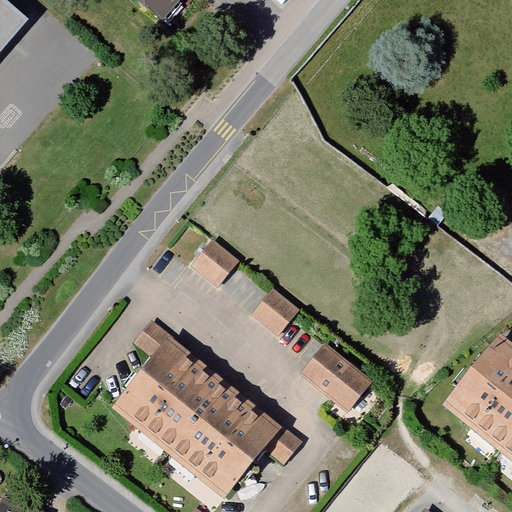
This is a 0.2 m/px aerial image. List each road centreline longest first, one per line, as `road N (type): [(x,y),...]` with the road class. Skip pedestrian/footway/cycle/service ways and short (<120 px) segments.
road 1 (residential): [(333,0),(35,366),(11,416)]
road 2 (residential): [(11,416),(23,435),(122,511)]
